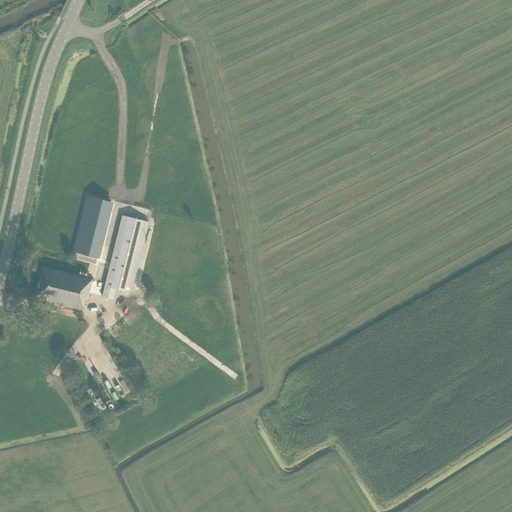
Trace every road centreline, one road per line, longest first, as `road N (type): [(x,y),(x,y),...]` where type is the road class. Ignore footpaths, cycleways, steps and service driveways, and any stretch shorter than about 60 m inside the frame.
road 1 (tertiary): [(0,280),(68,26)]
road 2 (track): [(330,359),(264,395),(140,299)]
